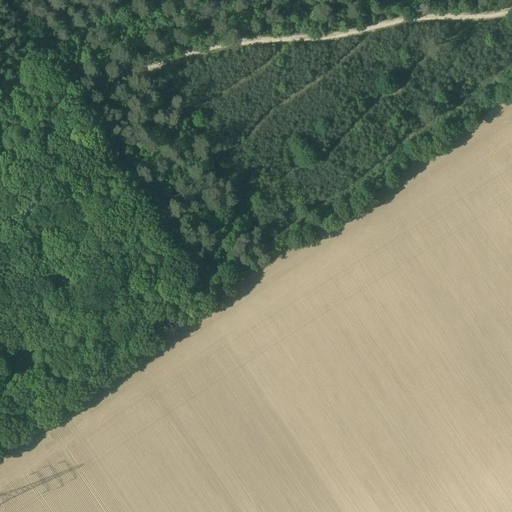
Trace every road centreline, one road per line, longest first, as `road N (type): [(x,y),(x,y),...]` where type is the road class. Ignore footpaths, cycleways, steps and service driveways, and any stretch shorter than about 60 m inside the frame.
road 1 (track): [(511,11),(324,38),(203,41),(147,64),(0,85)]
road 2 (track): [(16,0),(223,289)]
